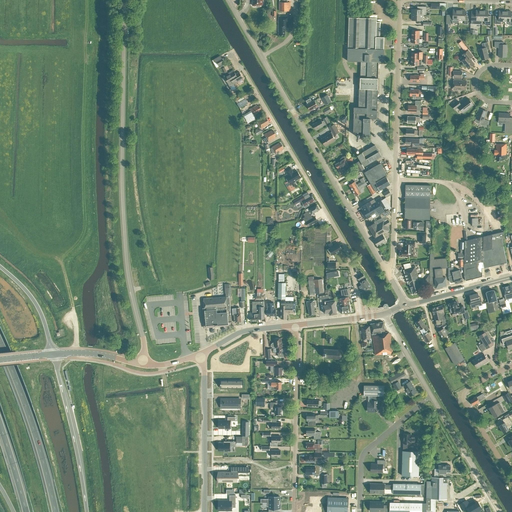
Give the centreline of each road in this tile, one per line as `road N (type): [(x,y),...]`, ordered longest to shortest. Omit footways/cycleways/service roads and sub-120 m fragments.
road 1 (tertiary): [(140,364),(122,197),(123,0)]
road 2 (unclassified): [(387,273),(228,0)]
road 3 (residential): [(361,318),(343,241),(232,53)]
road 4 (residential): [(387,273),(399,0)]
road 5 (residential): [(297,325),(294,511)]
road 6 (trunk): [(55,511),(0,340)]
road 7 (trunk): [(86,511),(52,353)]
road 8 (tertiary): [(204,511),(199,353)]
road 9 (residential): [(511,478),(460,393),(511,366)]
road 10 (residential): [(360,511),(364,452),(431,397)]
road 11 (unclassified): [(498,511),(431,397)]
